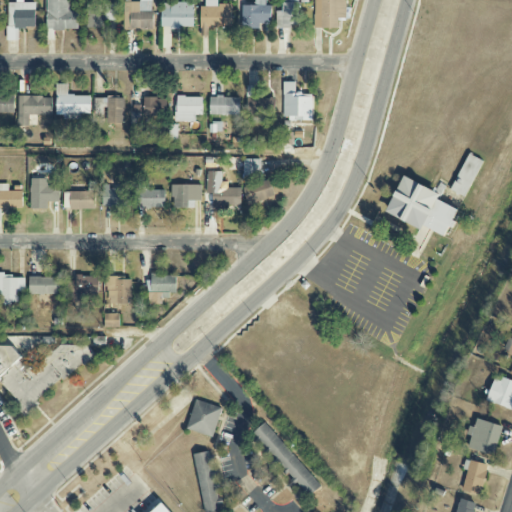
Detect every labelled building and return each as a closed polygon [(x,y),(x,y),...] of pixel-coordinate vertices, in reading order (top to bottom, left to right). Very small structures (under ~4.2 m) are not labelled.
[(46,0),(47,30),(79,30),(78,12),(69,12),(68,0),(46,0)] [(201,0),(201,36),(207,36),(207,27),(231,28),(232,4),(218,4),(217,0),(201,0)] [(242,5),(243,29),(260,29),(259,23),(271,23),(271,6),(265,6),(265,0),(254,0),(254,5),(242,5)] [(276,27),(300,27),(299,0),(282,0),(282,12),(276,12),(276,27)] [(314,0),(314,29),(338,29),(338,19),(346,19),(346,0),(314,0)] [(123,2),(124,30),(152,30),(152,1),(123,2)] [(8,3),(8,28),(35,28),(35,3),(20,3),(8,3)] [(194,3),(161,3),(161,28),(193,28),(194,3)] [(86,28),(105,28),(104,21),(116,20),(115,4),(86,5),(86,28)] [(283,120),(312,120),(313,95),(295,94),(295,82),(284,82),(283,120)] [(67,85),(56,84),(56,114),(91,115),(91,96),(67,95),(67,85)] [(259,99),(258,86),(246,87),(247,118),(275,117),(274,98),(259,99)] [(0,104),(0,112),(14,113),(15,96),(0,96),(0,104)] [(29,116),(52,116),(52,97),(19,96),(18,126),(29,126),(29,116)] [(202,97),(176,96),(176,122),(195,123),(195,115),(202,115),(202,97)] [(240,116),(240,98),(210,97),(209,115),(240,116)] [(144,116),(167,116),(167,98),(144,98),(144,116)] [(450,190),(464,197),(482,160),(468,153),(450,190)] [(261,160),(243,160),(243,176),(261,176),(261,160)] [(221,172),(206,172),(206,194),(212,193),(212,209),(241,209),(241,188),(222,188),(221,172)] [(457,208),(436,200),(439,192),(401,176),(386,213),(422,228),(423,227),(446,236),(457,208)] [(59,202),(59,178),(49,178),(49,179),(30,179),(30,210),(48,209),(48,202),(59,202)] [(275,198),(270,179),(243,187),(247,205),(275,198)] [(0,209),(22,209),(22,192),(9,192),(9,184),(0,183),(0,209)] [(201,185),(172,185),(172,208),(194,208),(194,201),(201,201),(201,185)] [(123,187),(101,187),(102,206),(123,206),(123,187)] [(95,210),(95,192),(64,192),(64,210),(95,210)] [(176,295),(176,275),(148,276),(148,304),(162,304),(162,295),(176,295)] [(25,276),(1,276),(0,304),(19,304),(19,293),(25,293),(25,276)] [(97,276),(75,277),(75,281),(67,281),(67,293),(77,293),(77,302),(97,301),(97,276)] [(63,295),(63,278),(30,277),(29,294),(63,295)] [(108,304),(132,304),(131,278),(107,278),(108,304)] [(119,314),(104,314),(105,328),(119,327),(119,314)] [(511,336),(509,335),(503,352),(511,355),(511,336)] [(0,346),(0,380),(24,415),(39,405),(35,399),(64,379),(63,379),(94,358),(94,352),(88,345),(57,345),(54,341),(54,350),(26,369),(21,361),(21,356),(14,347),(0,346)] [(511,399),(511,382),(495,376),(486,400),(511,410),(511,399)] [(221,407),(195,399),(186,429),(212,437),(221,407)] [(466,435),(470,437),(467,448),(493,456),(502,427),(476,419),(473,428),(469,426),(466,435)] [(322,485),(263,423),(250,435),(309,497),(322,485)] [(222,511),(211,451),(194,454),(203,511),(222,511)] [(482,495),(486,464),(465,461),(463,471),(465,471),(462,492),(482,495)] [(455,511),(474,511),(477,504),(460,499),(455,511)] [(170,511),(161,502),(150,511),(170,511)]
